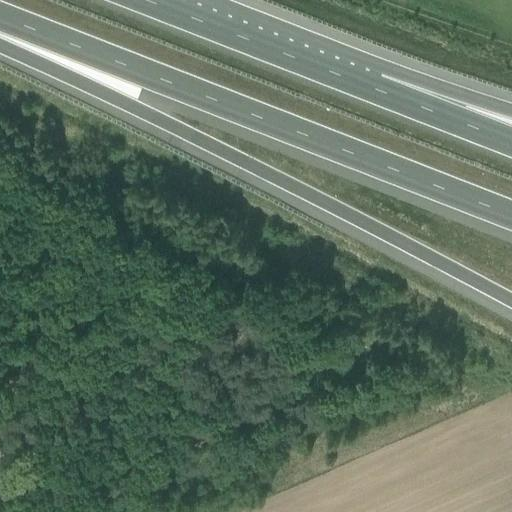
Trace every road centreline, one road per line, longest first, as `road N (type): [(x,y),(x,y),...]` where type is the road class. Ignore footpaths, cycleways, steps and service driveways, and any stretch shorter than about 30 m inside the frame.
road 1 (motorway): [(0,45),(511,303)]
road 2 (motorway): [(0,18),(511,217)]
road 3 (motorway): [(374,89),(144,0)]
road 4 (motorway): [(511,143),(374,89)]
road 5 (motorway): [(511,125),(374,89)]
